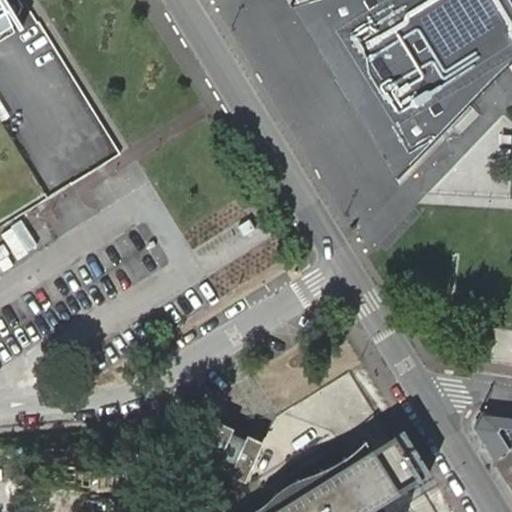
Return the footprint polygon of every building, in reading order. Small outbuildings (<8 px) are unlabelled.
[(3,0),(0,0),(0,43),(23,30),(3,0)] [(395,176),(416,155),(409,148),(402,140),(394,132),(388,124),(381,116),(375,108),(369,99),(363,91),(357,81),(352,72),(347,63),(342,54),(337,44),(333,35),(329,25),(325,15),(321,5),(319,0),(304,0),(290,5),(343,91),(395,176)] [(409,148),(416,155),(472,99),(500,70),(511,59),(511,0),(319,0),(321,5),(325,15),(329,25),(333,35),(337,44),(342,54),(347,63),(352,72),(357,81),(363,91),(369,99),(375,108),(381,116),(388,124),(394,132),(402,140),(409,148)] [(511,330),(492,329),(490,360),(511,362),(511,330)] [(473,427),(493,459),(511,445),(511,417),(482,413),(473,427)] [(233,428),(217,421),(200,460),(215,467),(217,462),(231,469),(229,474),(243,481),(262,442),(247,434),(244,440),(230,434),(233,428)] [(402,428),(389,436),(371,447),(346,462),(343,457),(335,462),(322,468),(320,468),(312,472),(295,478),(286,483),(276,489),(253,509),(254,511),(364,511),(398,492),(416,480),(429,473),(402,428)] [(511,445),(493,459),(507,483),(511,480),(511,445)] [(435,511),(416,480),(398,492),(405,505),(411,511),(435,511)]
